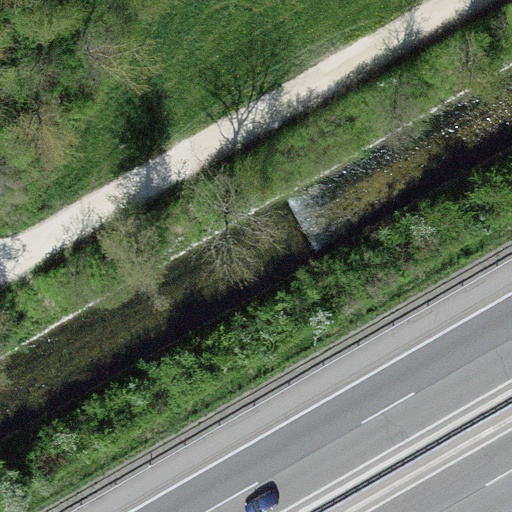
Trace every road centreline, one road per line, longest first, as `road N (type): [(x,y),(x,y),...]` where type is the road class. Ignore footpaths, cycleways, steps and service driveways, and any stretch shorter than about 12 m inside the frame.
road 1 (track): [(0,266),(465,0)]
road 2 (motorway): [(511,336),(205,511)]
